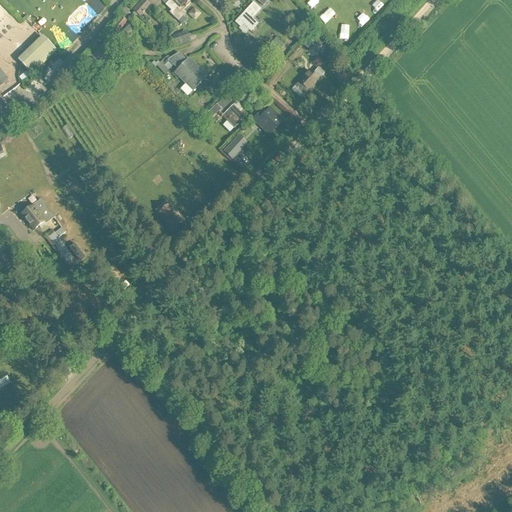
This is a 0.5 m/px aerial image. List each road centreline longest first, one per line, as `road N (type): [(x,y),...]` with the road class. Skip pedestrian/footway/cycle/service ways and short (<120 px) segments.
road 1 (unclassified): [(0,456),(311,127)]
road 2 (track): [(311,127),(432,0)]
